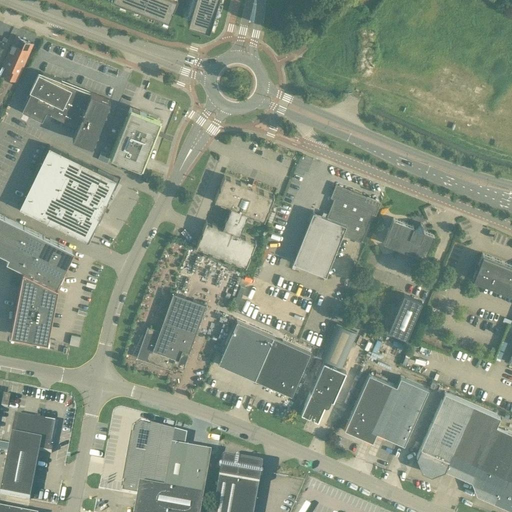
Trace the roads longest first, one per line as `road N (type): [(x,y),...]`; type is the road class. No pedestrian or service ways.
road 1 (unclassified): [(434,511),(212,416),(97,383)]
road 2 (secondary): [(511,185),(385,141),(262,85)]
road 3 (unclassified): [(97,383),(119,291),(197,138)]
road 4 (unclassified): [(300,118),(319,151),(511,227)]
road 5 (secondary): [(300,118),(511,204)]
road 6 (secondary): [(215,67),(23,0)]
road 7 (secondary): [(61,24),(209,83)]
road 8 (unclassified): [(72,511),(97,383)]
